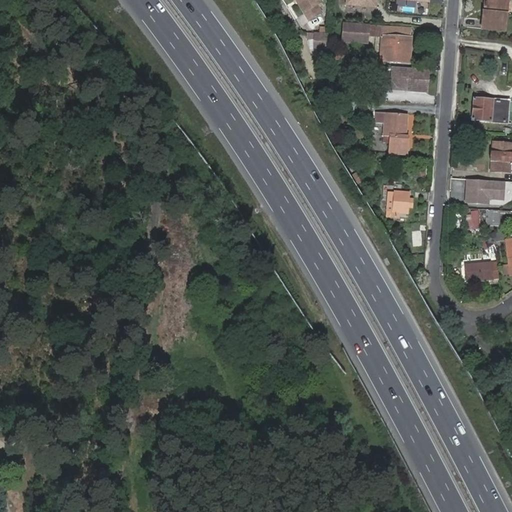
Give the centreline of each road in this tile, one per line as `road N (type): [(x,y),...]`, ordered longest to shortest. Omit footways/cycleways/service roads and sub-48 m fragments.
road 1 (motorway): [(143,0),(280,197),(455,511)]
road 2 (motorway): [(491,511),(311,183),(184,0)]
road 3 (residential): [(511,307),(474,322),(457,317),(433,275),(453,0)]
road 4 (track): [(103,511),(109,436),(0,427)]
